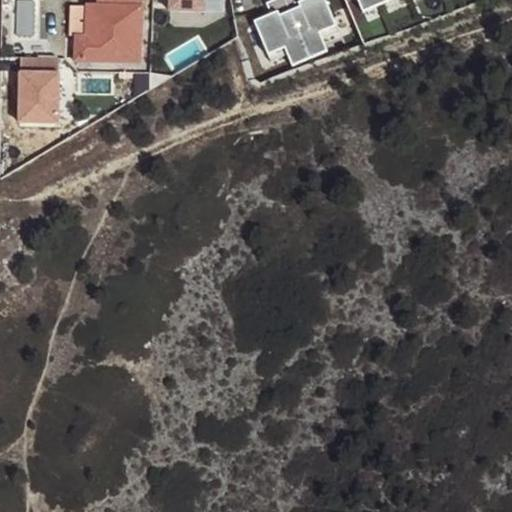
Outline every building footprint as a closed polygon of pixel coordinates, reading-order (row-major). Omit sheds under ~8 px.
[(75,61),(141,62),(141,0),(98,0),(98,5),(87,5),(87,8),(86,35),(75,35),(75,61)] [(169,0),(169,9),(204,10),(203,0),(169,0)] [(224,0),(203,0),(204,10),(224,11),(224,0)] [(266,0),(274,16),(259,23),(273,55),(288,49),(293,61),(327,46),(322,34),(336,28),(324,0),(311,0),(307,2),(306,0),(266,0)] [(345,0),(345,1),(347,0),(357,0),(363,13),(391,0),(345,0)] [(86,35),(87,8),(70,7),(70,35),(75,35),(86,35)] [(59,58),(21,57),(20,121),(58,121),(59,58)]
